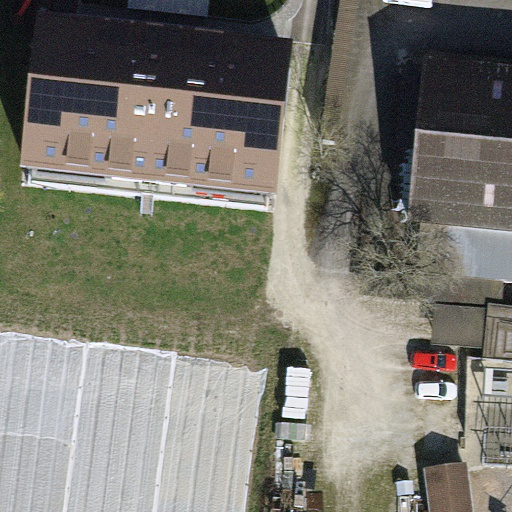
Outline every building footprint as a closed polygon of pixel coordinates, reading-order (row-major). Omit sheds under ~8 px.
[(234,191),(243,49),(131,41),(133,0),(151,0),(313,11),(314,0),(71,0),(60,179),(234,191)] [(511,86),(449,81),(435,247),(511,252),(511,86)] [(499,358),(511,359),(511,304),(503,304),(499,358)] [(463,306),(460,344),(494,347),(497,309),(463,306)] [(480,511),(478,464),(443,465),(444,511),(480,511)]
